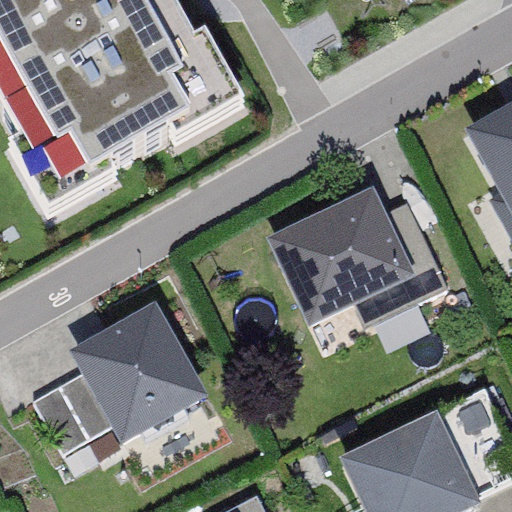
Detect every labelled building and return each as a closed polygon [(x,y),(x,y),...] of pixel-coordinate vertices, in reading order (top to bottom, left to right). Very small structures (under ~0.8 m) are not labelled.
[(0,0),(0,108),(23,151),(13,157),(48,221),(113,187),(107,176),(171,141),(178,154),(247,117),(208,47),(195,54),(165,0),(0,0)] [(511,128),(483,145),(511,195),(511,128)] [(372,208),(278,253),(315,329),(409,284),(420,309),(450,295),(418,228),(388,243),(372,208)] [(156,322),(81,365),(89,378),(37,407),(66,458),(117,430),(126,446),(202,404),(156,322)] [(436,430),(351,470),(370,511),(473,511),(477,511),(469,495),(511,475),(511,444),(489,396),(433,422),(436,430)] [(263,511),(259,503),(242,511),(263,511)]
